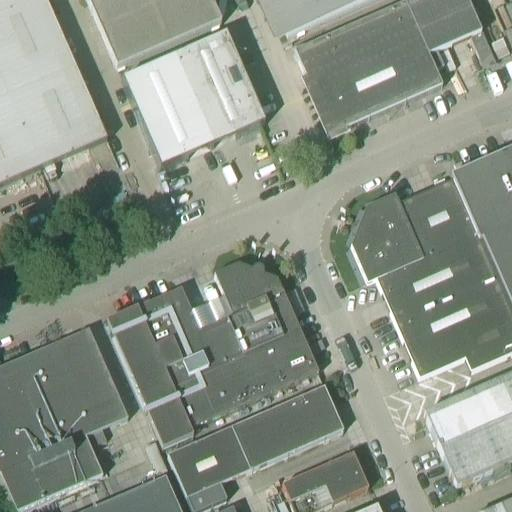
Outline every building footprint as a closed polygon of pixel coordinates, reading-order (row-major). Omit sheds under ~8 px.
[(0,0),(0,191),(105,145),(41,0),(0,0)] [(219,28),(206,0),(83,0),(115,74),(219,28)] [(385,0),(264,0),(284,45),(385,0)] [(424,0),(291,59),(294,65),(328,143),(440,94),(432,77),(441,74),(434,59),(479,39),(461,0),(424,0)] [(171,65),(202,135),(210,153),(262,131),(223,42),(171,65)] [(202,135),(171,65),(119,87),(158,176),(210,153),(202,135)] [(511,314),(511,158),(510,155),(448,182),(451,187),(449,188),(452,193),(474,243),(478,254),(493,288),(500,303),(506,300),(511,314)] [(452,193),(449,188),(397,211),(393,201),(364,214),(349,253),(365,291),(373,287),(474,243),(452,193)] [(478,254),(474,243),(373,287),(375,287),(418,385),(461,366),(467,379),(511,359),(511,314),(506,300),(500,303),(493,288),(478,254)] [(315,380),(274,287),(235,271),(211,282),(229,322),(196,336),(178,296),(104,329),(149,431),(150,430),(161,455),(191,442),(189,436),(315,380)] [(125,426),(86,337),(0,374),(0,477),(15,511),(33,511),(101,483),(88,453),(105,446),(101,436),(125,426)] [(511,511),(511,381),(421,421),(453,495),(511,468),(511,506),(498,511),(511,511)] [(228,435),(167,462),(188,511),(209,511),(225,505),(219,491),(247,479),(341,438),(321,394),(228,435)] [(288,511),(327,511),(366,495),(350,460),(279,492),(288,511)] [(163,511),(152,487),(96,511),(163,511)]
